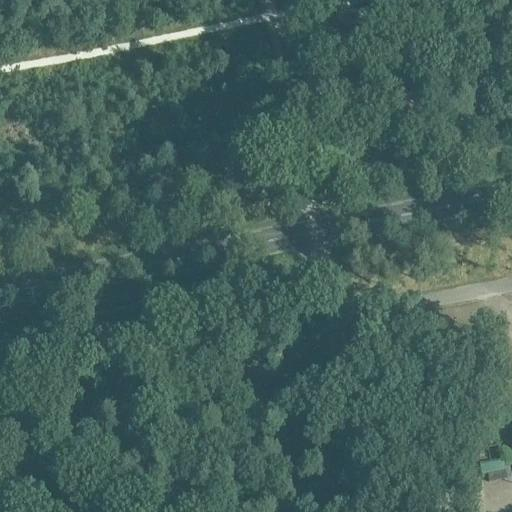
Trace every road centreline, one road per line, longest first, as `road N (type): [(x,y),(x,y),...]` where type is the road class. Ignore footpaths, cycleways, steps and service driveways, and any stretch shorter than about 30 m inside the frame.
road 1 (secondary): [(0,294),(312,233)]
road 2 (unclassified): [(312,233),(319,271),(363,306),(511,283)]
road 3 (track): [(270,0),(312,233)]
road 4 (secondary): [(312,233),(511,194)]
